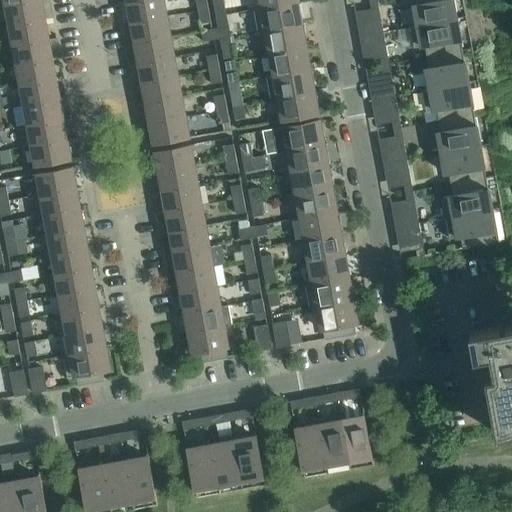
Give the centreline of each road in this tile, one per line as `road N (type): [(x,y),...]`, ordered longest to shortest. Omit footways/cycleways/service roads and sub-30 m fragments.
road 1 (residential): [(165,404),(408,363),(340,0)]
road 2 (residential): [(165,404),(124,196)]
road 3 (residential): [(0,433),(165,404)]
